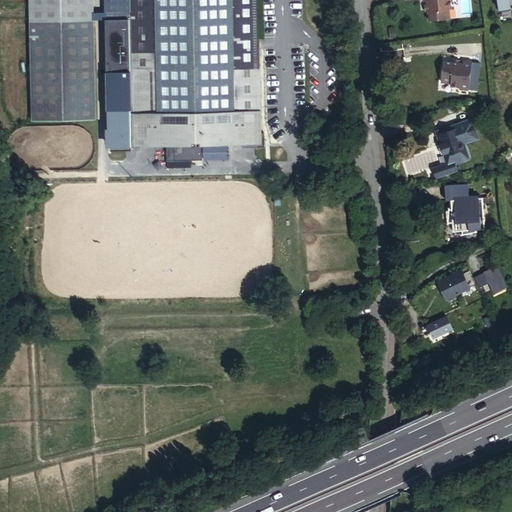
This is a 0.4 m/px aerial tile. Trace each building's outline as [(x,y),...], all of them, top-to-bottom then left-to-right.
[(144,145),(140,0),(127,0),(129,145),(144,145)] [(257,0),(140,0),(144,145),(260,143),(257,0)] [(426,0),(426,5),(427,10),(428,19),(448,17),(447,8),(452,8),(451,0),(423,0),(423,1),(426,0)] [(496,0),(498,10),(510,8),(508,0),(496,0)] [(96,119),(94,18),(30,19),(31,119),(96,119)] [(461,63),(458,63),(452,62),(442,60),(440,81),(449,82),(449,84),(458,86),(459,88),(468,89),(471,60),(462,59),(461,63)] [(470,121),(455,125),(456,129),(435,136),(438,145),(436,146),(439,154),(441,154),(445,162),(450,161),(454,164),(460,161),(461,158),(459,151),(464,149),(462,145),(476,139),(470,121)] [(456,129),(455,125),(434,132),(435,136),(456,129)] [(445,162),(431,168),(435,178),(456,170),(454,164),(446,167),(445,162)] [(478,196),(446,198),(446,208),(444,208),(443,222),(447,222),(448,231),(457,230),(457,234),(471,231),(471,229),(480,228),(478,196)] [(491,266),(478,273),(488,292),(500,286),(491,266)] [(455,270),(432,281),(440,298),(463,287),(457,273),(455,270)] [(457,273),(463,287),(470,284),(463,270),(457,273)] [(469,278),(474,287),(483,283),(478,273),(469,278)] [(447,329),(441,316),(421,326),(427,338),(447,329)]
